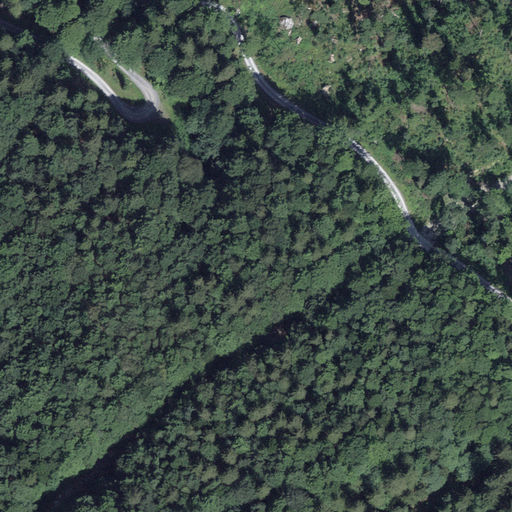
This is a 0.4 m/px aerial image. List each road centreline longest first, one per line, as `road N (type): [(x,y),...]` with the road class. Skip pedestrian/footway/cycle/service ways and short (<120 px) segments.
road 1 (track): [(511,297),(427,243),(316,64),(272,22),(225,0)]
road 2 (track): [(73,0),(105,48),(149,91),(153,108),(140,117),(47,41),(0,21)]
